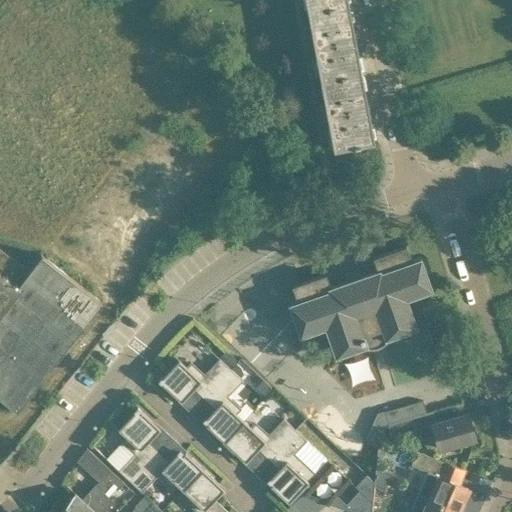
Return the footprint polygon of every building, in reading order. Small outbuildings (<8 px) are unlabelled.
[(347,0),(304,0),(307,10),(347,2),(347,0)] [(347,2),(307,10),(319,79),(360,71),(347,2)] [(373,140),(360,71),(319,79),(332,148),(352,144),(352,145),(359,144),(359,143),(373,140)] [(288,303),(297,329),(299,333),(325,324),(335,354),(364,343),(365,345),(372,345),(376,344),(380,342),(385,340),(386,338),(386,335),(415,325),(405,296),(429,288),(419,257),(410,260),(405,246),(373,257),(377,269),(359,275),(357,270),(344,274),(346,280),(328,286),(324,275),(292,286),(297,300),(288,303)] [(0,401),(13,411),(93,297),(30,254),(8,284),(0,278),(0,401)] [(202,398),(230,369),(219,358),(203,375),(199,371),(190,363),(187,366),(186,367),(178,359),(162,377),(159,380),(162,383),(162,384),(176,397),(178,396),(181,399),(183,397),(184,397),(192,388),(202,398)] [(222,441),(242,420),(235,413),(239,409),(226,397),(242,380),(230,369),(202,398),(213,408),(205,417),(206,418),(204,420),(207,423),(205,425),(222,441)] [(261,379),(254,386),(262,394),(270,387),(261,379)] [(376,414),(364,441),(377,447),(387,424),(425,413),(422,401),(403,406),(383,412),(376,414)] [(134,411),(117,428),(125,436),(121,440),(131,450),(115,467),(129,481),(157,450),(147,441),(155,432),(155,431),(157,429),(153,426),(155,424),(140,411),(137,408),(134,411)] [(470,426),(466,414),(419,428),(415,417),(431,412),(431,411),(425,413),(387,424),(390,436),(418,427),(421,437),(434,433),(439,448),(473,438),(472,435),(474,434),(471,425),(470,426)] [(266,458),(294,429),(283,419),(267,435),(254,423),(250,427),(242,420),(222,441),(240,458),(242,456),(245,459),(247,457),(248,458),(256,449),(266,458)] [(307,481),(306,480),(313,473),(293,454),(306,440),(294,429),(266,458),(277,469),(269,478),(270,478),(268,480),(271,483),(269,485),(287,502),(307,481)] [(87,511),(104,494),(102,492),(110,484),(111,485),(112,484),(107,480),(113,473),(86,447),(75,460),(98,482),(81,499),(74,493),(58,511),(87,511)] [(168,461),(157,450),(129,481),(138,489),(154,472),(167,484),(171,479),(181,489),(201,468),(184,452),(182,454),(179,450),(177,453),(176,452),(168,461)] [(464,471),(446,463),(416,450),(410,464),(426,471),(416,494),(457,511),(467,489),(458,485),(464,471)] [(375,466),(374,476),(387,482),(391,473),(375,466)] [(219,485),(201,468),(181,489),(186,493),(182,498),(197,511),(227,511),(213,499),(219,492),(221,490),(217,487),(219,485)] [(126,485),(113,473),(107,480),(112,484),(111,485),(119,492),(126,485)] [(383,491),(387,482),(374,476),(373,487),(383,491)] [(348,506),(346,509),(354,511),(370,511),(371,501),(362,492),(348,506)] [(303,493),(293,502),(301,511),(313,511),(325,502),(303,493)] [(101,511),(112,501),(104,494),(87,511),(101,511)] [(457,511),(416,494),(408,511),(457,511)] [(144,511),(153,503),(144,495),(135,506),(128,511),(144,511)] [(301,511),(293,502),(283,510),(285,511),(301,511)] [(160,511),(161,511),(153,503),(144,511),(160,511)]
